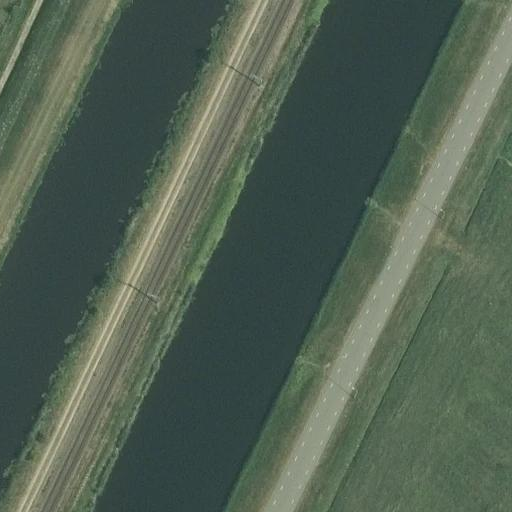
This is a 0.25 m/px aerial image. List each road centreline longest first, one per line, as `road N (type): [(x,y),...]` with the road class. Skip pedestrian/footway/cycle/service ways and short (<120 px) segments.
road 1 (track): [(23,511),(262,0)]
road 2 (tertiary): [(278,511),(511,33)]
